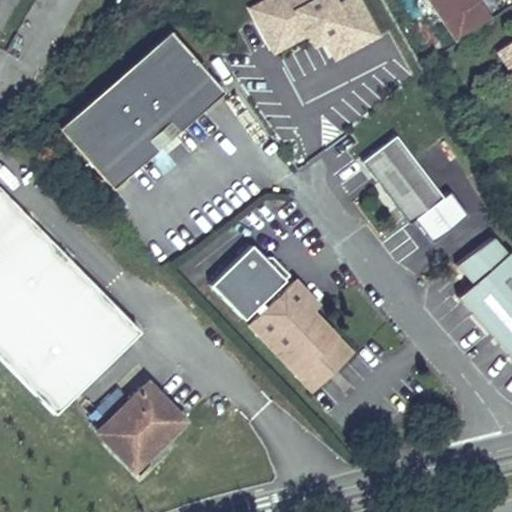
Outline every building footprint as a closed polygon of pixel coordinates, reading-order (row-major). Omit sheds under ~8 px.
[(325,36),(325,37),(335,56),(375,35),(356,0),(345,0),(334,6),(331,0),(271,0),(253,10),(274,50),(308,31),(309,27),(326,32),(325,36)] [(431,0),(458,41),(492,18),(480,0),(431,0)] [(224,93),(171,31),(120,76),(127,85),(118,93),(110,84),(58,130),(111,191),(224,93)] [(511,41),(497,51),(511,72),(511,41)] [(442,199),(395,136),(361,162),(408,224),(413,220),(431,243),(466,216),(448,193),(442,199)] [(0,191),(0,359),(54,415),(139,332),(0,191)] [(511,258),(507,253),(504,255),(491,238),(455,265),(472,284),(457,297),(511,360),(511,258)] [(244,241),(203,283),(239,319),(281,277),(244,241)] [(318,305),(295,280),(248,323),(311,391),(328,375),(320,366),(328,360),(334,367),(351,352),(312,309),(318,305)] [(178,417),(146,384),(96,432),(132,469),(148,453),(144,449),(178,417)] [(185,424),(178,417),(144,449),(148,453),(151,456),(185,424)]
